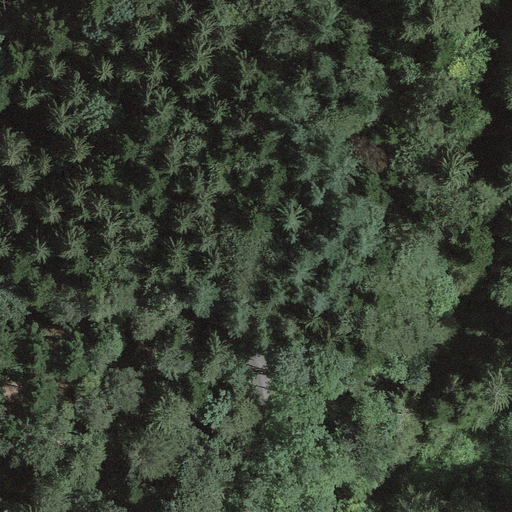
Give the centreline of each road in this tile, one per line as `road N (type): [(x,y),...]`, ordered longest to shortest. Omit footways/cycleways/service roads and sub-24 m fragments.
road 1 (track): [(368,511),(412,410),(453,264),(487,60),(505,0)]
road 2 (track): [(213,511),(248,458),(262,418),(258,367),(240,333),(181,303),(68,300),(0,287)]
road 3 (track): [(142,0),(0,52)]
